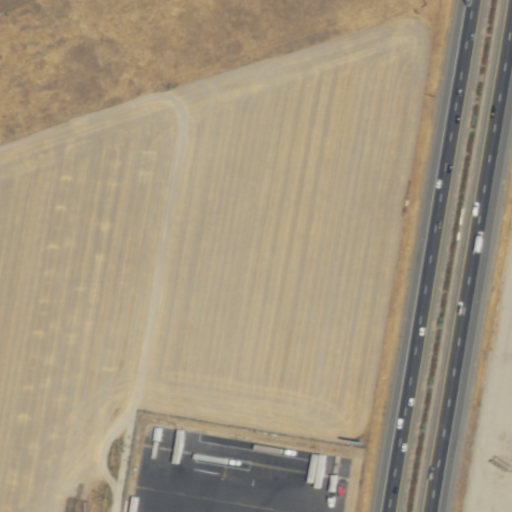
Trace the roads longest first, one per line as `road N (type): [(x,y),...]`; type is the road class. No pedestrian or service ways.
road 1 (motorway): [(471,0),(386,511)]
road 2 (motorway): [(429,511),(511,16)]
